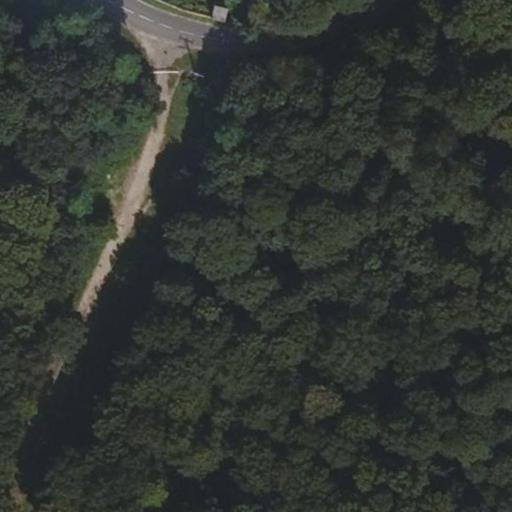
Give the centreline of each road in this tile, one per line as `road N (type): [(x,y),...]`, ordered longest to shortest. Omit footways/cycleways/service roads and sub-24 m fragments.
road 1 (track): [(114,234),(360,198),(511,2)]
road 2 (track): [(114,234),(12,511)]
road 3 (tertiary): [(120,0),(183,30),(265,39),(306,34),(385,0)]
road 4 (track): [(183,30),(114,234)]
road 5 (track): [(511,192),(360,198)]
